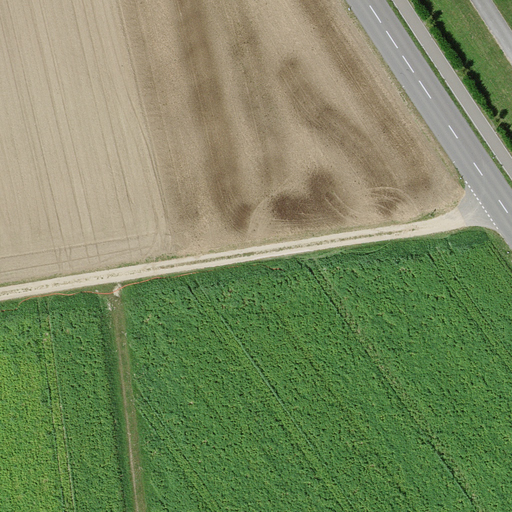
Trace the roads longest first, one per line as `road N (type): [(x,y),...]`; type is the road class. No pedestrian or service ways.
road 1 (track): [(0,297),(505,205)]
road 2 (tertiary): [(370,0),(511,215)]
road 3 (track): [(108,276),(136,511)]
